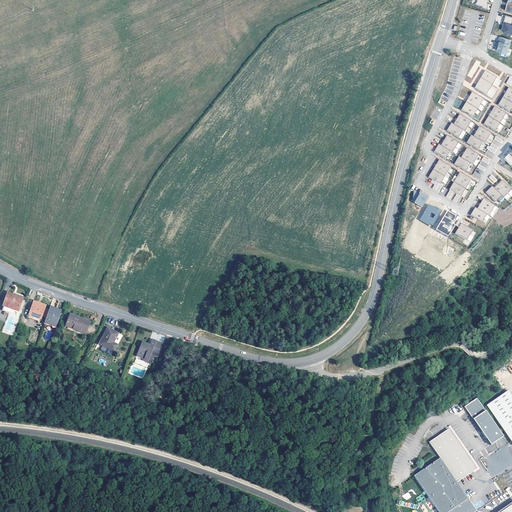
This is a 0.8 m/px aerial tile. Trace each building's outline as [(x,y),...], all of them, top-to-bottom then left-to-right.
[(477,0),(475,7),(481,9),(481,10),(486,12),(487,7),(486,6),(487,2),(486,2),(486,0),(477,0)] [(511,20),(506,18),(503,26),(505,26),(504,29),(502,28),(500,33),(511,36),(511,20)] [(509,43),(499,40),(497,44),(498,44),(497,48),(496,54),(505,57),(509,43)] [(496,81),(484,74),(473,91),(485,98),(496,81)] [(511,92),(508,90),(497,108),(509,115),(511,109),(511,92)] [(483,102),(471,95),(460,113),(472,120),(483,102)] [(505,116),(493,109),(483,127),(494,134),(505,116)] [(470,124),(458,117),(452,127),(450,126),(446,134),(458,141),(462,134),(464,135),(470,124)] [(466,146),(477,153),(482,145),(484,147),(490,136),(478,129),(472,139),(470,138),(466,146)] [(458,146),(446,139),(440,149),(438,147),(433,155),(445,162),(449,155),(451,156),(458,146)] [(491,146),(487,153),(493,157),(497,150),(491,146)] [(472,168),(478,158),(466,151),(460,161),(458,160),(453,167),(465,174),(470,167),(472,168)] [(511,153),(503,162),(509,169),(511,166),(511,153)] [(438,163),(427,181),(435,185),(439,188),(441,185),(444,187),(447,182),(444,180),(450,170),(438,163)] [(471,182),(459,175),(448,193),(449,194),(452,195),(456,198),(459,199),(460,200),(471,182)] [(511,193),(501,183),(493,192),(491,190),(485,196),(494,206),(496,204),(499,207),(503,203),(502,202),(511,193)] [(439,188),(435,185),(432,192),(438,196),(442,189),(439,188)] [(421,211),(427,202),(421,199),(421,200),(413,195),(412,205),(421,211)] [(483,199),(477,209),(487,215),(489,217),(495,206),(483,199)] [(475,208),(470,216),(482,223),(487,215),(477,209),(475,208)] [(432,230),(441,215),(434,210),(433,212),(427,209),(419,223),(428,229),(429,228),(432,230)] [(448,235),(456,215),(445,211),(437,230),(448,235)] [(458,231),(454,237),(466,245),(472,234),(460,227),(458,231)] [(19,308),(23,297),(14,293),(14,292),(8,290),(4,303),(5,304),(3,308),(17,313),(18,309),(19,308)] [(39,300),(34,298),(30,312),(41,316),(42,316),(46,304),(38,301),(39,300)] [(51,327),(57,330),(63,311),(58,309),(57,311),(49,308),(42,326),(50,330),(51,327)] [(10,312),(2,329),(14,333),(20,316),(10,312)] [(77,314),(72,312),(67,323),(87,331),(91,320),(80,315),(80,316),(77,315),(77,314)] [(120,330),(110,325),(102,341),(116,348),(119,342),(115,339),(120,330)] [(143,343),(138,356),(145,358),(144,360),(154,364),(163,343),(152,339),(150,345),(143,343)] [(511,395),(508,391),(487,406),(511,441),(511,395)] [(503,437),(477,398),(465,406),(491,445),(497,441),(503,437)] [(445,428),(446,430),(449,428),(474,465),(472,471),(473,473),(479,469),(449,425),(445,428)] [(455,481),(456,482),(472,471),(474,465),(449,428),(446,430),(428,442),(439,458),(455,481)] [(456,482),(455,481),(439,458),(414,475),(438,511),(437,511),(449,511),(467,499),(461,490),(456,482)] [(467,499),(449,511),(475,511),(476,511),(470,504),(467,499)]
